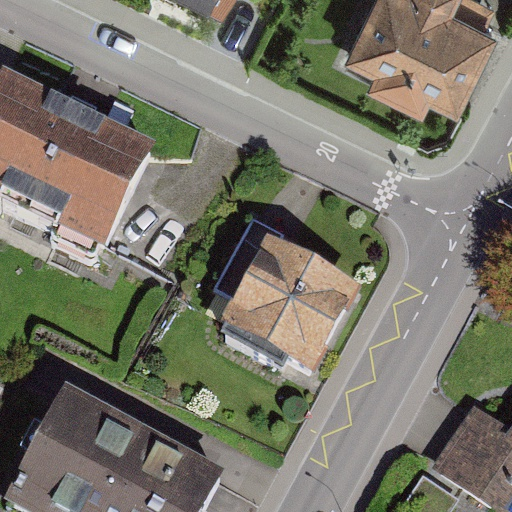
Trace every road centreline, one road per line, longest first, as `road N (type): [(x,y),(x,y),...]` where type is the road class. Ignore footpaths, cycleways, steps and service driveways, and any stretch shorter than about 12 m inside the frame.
road 1 (residential): [(0,0),(463,230)]
road 2 (tertiary): [(463,230),(313,511)]
